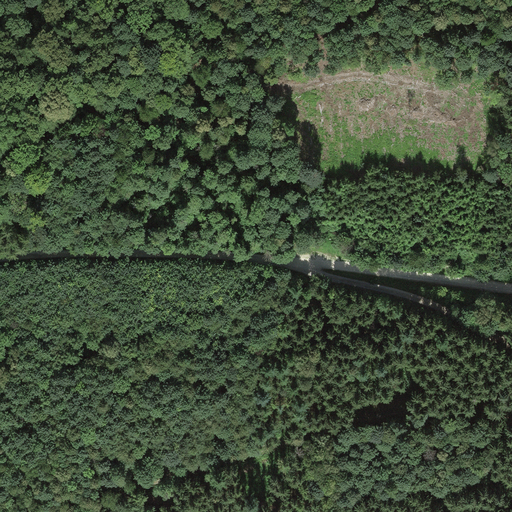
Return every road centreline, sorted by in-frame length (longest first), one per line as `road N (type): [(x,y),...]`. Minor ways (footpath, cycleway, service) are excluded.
road 1 (track): [(0,259),(126,252),(292,261),(308,273),(409,297),(511,343)]
road 2 (track): [(511,413),(476,407),(338,424),(128,489),(93,511)]
road 3 (track): [(292,261),(511,287)]
